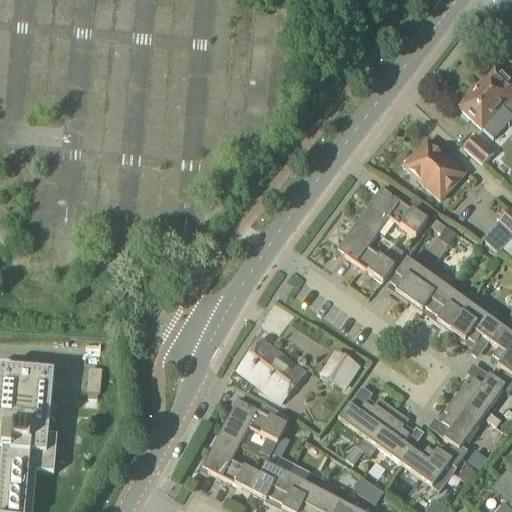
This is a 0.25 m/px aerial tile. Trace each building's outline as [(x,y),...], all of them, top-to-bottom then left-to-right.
[(511,86),(493,70),(473,92),(498,114),(501,111),(511,120),(511,86)] [(498,114),(473,92),(456,111),(481,133),(498,114)] [(482,169),(494,156),(474,139),(463,152),(482,169)] [(426,145),(402,171),(439,205),(463,179),(426,145)] [(377,199),(359,224),(377,237),(387,222),(414,242),(426,225),(381,192),(376,199),(377,199)] [(511,215),(509,213),(497,226),(481,243),(498,258),(511,242),(511,215)] [(377,237),(359,224),(341,249),(340,249),(336,255),(381,287),(393,271),(366,252),(377,237)] [(448,249),(455,238),(445,230),(437,242),(448,249)] [(462,252),(466,246),(457,239),(452,245),(462,252)] [(390,252),(384,261),(393,267),(399,258),(390,252)] [(394,296),(407,306),(434,269),(427,264),(420,274),(406,264),(388,288),(396,293),(394,296)] [(434,269),(407,306),(421,316),(423,313),(430,318),(448,294),(434,284),(441,274),(434,269)] [(448,294),(430,318),(437,323),(435,326),(449,336),(476,298),(469,293),(462,304),(448,294)] [(476,298),(449,336),(463,346),(466,344),(473,349),(479,340),(488,347),(500,331),(476,314),(484,304),(476,298)] [(511,339),(500,331),(488,347),(497,353),(491,362),(498,367),(496,370),(504,376),(500,381),(511,389),(511,339)] [(304,376),(261,343),(237,376),(279,408),(304,376)] [(320,379),(343,394),(358,371),(335,356),(320,379)] [(0,511),(31,511),(35,476),(53,478),(56,441),(47,440),(53,370),(0,365),(0,511)] [(94,396),(96,372),(84,370),(81,395),(94,396)] [(464,388),(454,403),(481,423),(503,393),(510,397),(511,394),(511,389),(500,381),(497,386),(488,380),(481,389),(473,383),(467,391),(464,388)] [(369,399),(360,392),(337,424),(362,442),(354,452),(353,451),(345,463),(353,469),(362,457),(388,420),(374,409),(371,413),(364,407),(369,399)] [(451,449),(447,454),(461,465),(468,456),(461,451),(481,423),(454,403),(443,418),(446,420),(441,428),(449,434),(442,443),(451,449)] [(233,411),(219,438),(239,448),(247,433),(276,448),(286,430),(236,404),(233,411)] [(362,457),(369,462),(376,452),(400,469),(411,454),(402,448),(408,439),(401,434),(403,431),(388,420),(362,457)] [(239,448),(219,438),(204,466),(204,465),(201,472),(250,498),(259,480),(258,479),(230,465),(239,448)] [(411,454),(400,469),(438,497),(461,465),(447,454),(443,460),(435,454),(433,457),(426,452),(420,460),(411,454)] [(259,480),(250,498),(265,506),(267,502),(274,506),(288,480),(273,472),(279,461),(270,457),(258,479),(259,480)] [(476,458),(468,468),(480,476),(487,466),(476,458)] [(456,481),(466,489),(476,478),(466,470),(456,481)] [(511,478),(506,473),(498,483),(511,495),(511,478)] [(288,480),(274,506),(282,510),(280,511),(299,511),(316,481),(306,475),(300,486),(288,480)] [(316,481),(299,511),(343,511),(345,509),(316,494),(322,483),(316,481)] [(352,496),(370,507),(374,510),(383,497),(375,492),(361,483),(352,496)] [(511,505),(511,495),(498,483),(489,492),(509,509),(511,505)]
